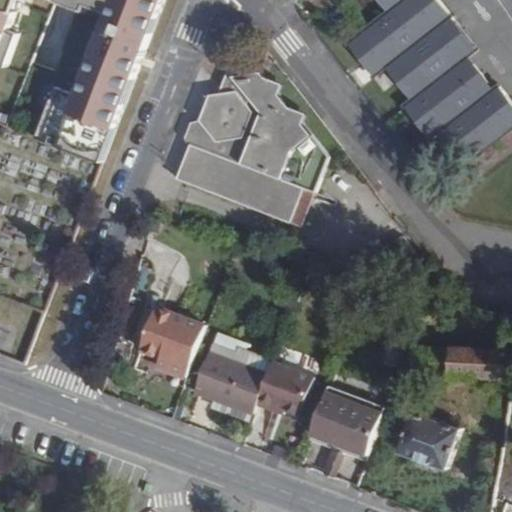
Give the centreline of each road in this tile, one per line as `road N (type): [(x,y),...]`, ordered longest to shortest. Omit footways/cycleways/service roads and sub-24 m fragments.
road 1 (residential): [(59,408),(205,0)]
road 2 (residential): [(498,264),(449,248),(253,0)]
road 3 (tertiary): [(179,452),(59,408)]
